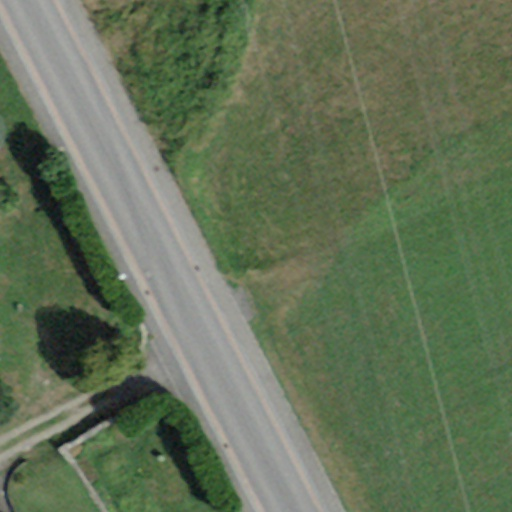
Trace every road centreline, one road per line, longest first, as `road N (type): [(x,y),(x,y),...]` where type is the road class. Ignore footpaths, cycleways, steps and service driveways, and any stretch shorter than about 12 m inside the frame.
road 1 (secondary): [(292,511),(28,0)]
road 2 (track): [(204,341),(0,446)]
